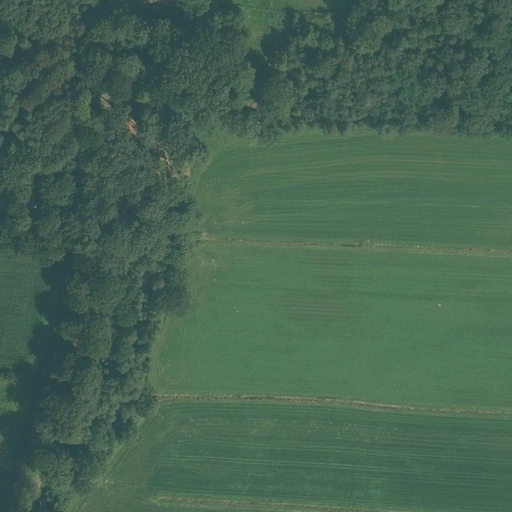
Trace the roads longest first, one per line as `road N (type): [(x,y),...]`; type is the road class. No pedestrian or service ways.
road 1 (unclassified): [(27,511),(83,324),(113,0)]
road 2 (track): [(8,37),(60,77),(102,130)]
